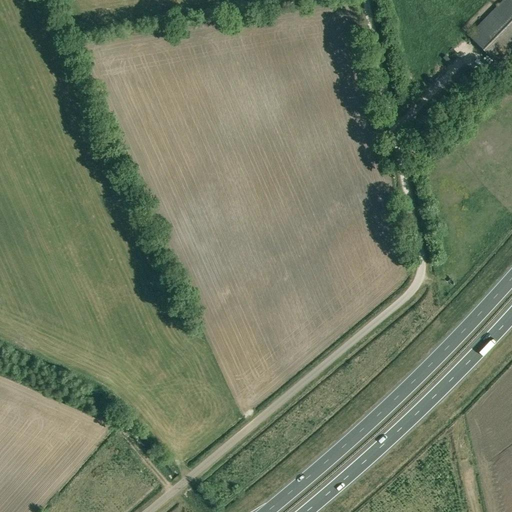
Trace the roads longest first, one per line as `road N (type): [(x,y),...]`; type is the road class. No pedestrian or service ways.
road 1 (unclassified): [(421,260),(411,292),(146,511)]
road 2 (trunk): [(511,280),(342,448),(265,511)]
road 3 (trunk): [(307,511),(511,317)]
road 4 (track): [(421,260),(366,0)]
